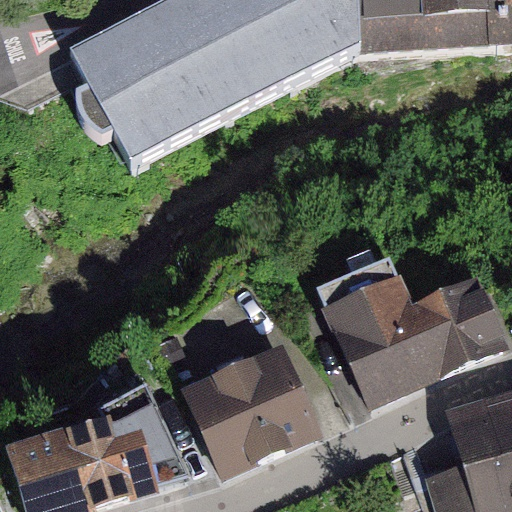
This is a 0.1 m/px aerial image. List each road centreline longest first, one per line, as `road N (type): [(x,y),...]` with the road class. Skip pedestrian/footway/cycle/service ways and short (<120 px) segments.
road 1 (residential): [(511,377),(230,511)]
road 2 (residential): [(0,59),(157,0)]
